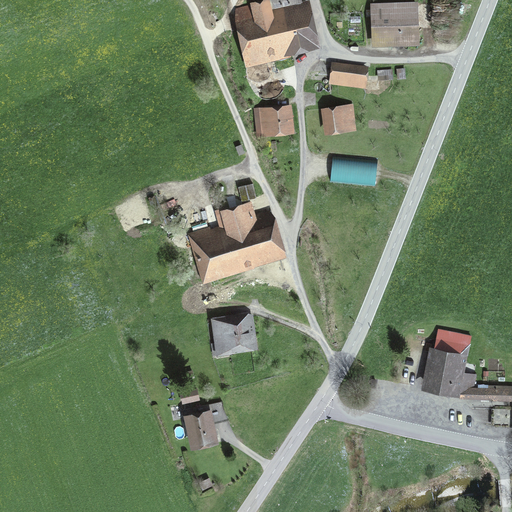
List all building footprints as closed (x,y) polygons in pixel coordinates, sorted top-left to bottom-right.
[(286,48),(313,42),(304,6),(299,7),(297,0),(288,0),(267,5),(266,0),(237,7),(238,21),(248,66),(262,62),(263,67),(278,64),(276,58),(278,58),(278,61),(289,59),(286,48)] [(397,25),(373,25),(374,41),(416,40),(415,4),(397,5),(397,25)] [(364,69),(333,65),(331,82),(362,86),(364,69)] [(379,80),(392,78),(391,71),(378,72),(379,80)] [(256,108),(259,136),(266,135),(266,131),(288,129),(286,109),(262,111),(261,107),(256,108)] [(352,107),(327,109),(329,127),(341,126),(342,130),(355,128),(352,107)] [(239,154),(245,152),(242,144),(236,146),(239,154)] [(330,181),(375,185),(378,160),(333,156),(330,181)] [(257,197),(252,183),(238,187),(242,201),(257,197)] [(254,216),(250,204),(218,214),(220,223),(188,233),(203,283),(253,268),(251,259),(279,251),(267,212),(254,216)] [(179,208),(169,210),(171,217),(181,215),(179,208)] [(231,346),(251,343),(247,317),(213,323),(218,354),(232,352),(231,346)] [(346,325),(337,319),(332,325),(341,331),(346,325)] [(461,393),(461,387),(474,388),(475,377),(463,375),(471,336),(439,330),(429,388),(461,393)] [(492,389),(474,388),(461,387),(461,393),(461,396),(494,396),(494,399),(511,399),(511,389),(499,389),(499,385),(493,385),(492,389)] [(198,390),(181,393),(182,401),(199,397),(198,390)] [(188,417),(190,429),(187,430),(188,436),(192,436),(194,444),(215,440),(211,423),(229,419),(224,410),(223,401),(182,409),(183,418),(188,417)] [(511,408),(494,409),(494,425),(511,425),(511,408)]
